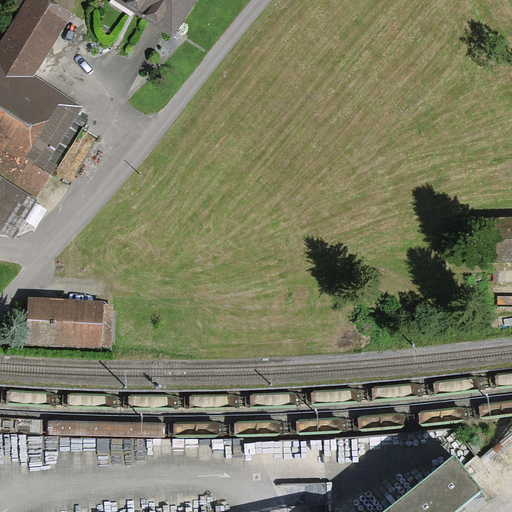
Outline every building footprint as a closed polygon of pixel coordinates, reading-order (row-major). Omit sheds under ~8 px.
[(73,22),(39,0),(0,61),(0,230),(22,244),(93,135),(79,126),(88,112),(36,79),(73,22)] [(211,0),(122,0),(118,8),(183,47),(211,0)] [(511,265),(511,226),(499,227),(499,265),(511,265)] [(105,310),(31,304),(28,340),(102,346),(105,310)] [(462,511),(484,496),(460,464),(394,511),(462,511)]
